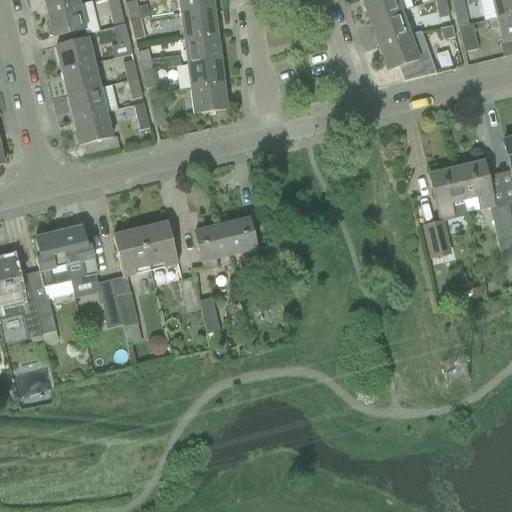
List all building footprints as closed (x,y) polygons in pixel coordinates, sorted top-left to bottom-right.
[(42,0),(46,13),(79,5),(77,0),(42,0)] [(212,12),(210,0),(177,0),(180,16),(212,12)] [(407,0),(363,0),(360,1),(369,25),(390,18),(400,14),(399,13),(411,9),(407,0)] [(448,17),(444,0),(439,0),(434,1),(439,20),(448,17)] [(511,15),(511,0),(490,0),(495,20),(494,20),(494,21),(511,15)] [(125,5),(129,23),(139,20),(135,2),(125,5)] [(462,2),(451,5),(458,30),(468,27),(462,2)] [(85,31),(79,5),(46,13),(49,24),(45,26),(48,38),(52,39),(53,39),(85,31)] [(123,26),(120,11),(110,14),(114,29),(123,26)] [(215,36),(212,12),(180,16),(183,40),(215,36)] [(408,38),(400,14),(390,18),(369,25),(377,49),(408,38)] [(511,15),(494,21),(494,20),(487,22),(489,31),(497,29),(501,46),(511,42),(511,15)] [(133,41),(144,39),(139,20),(129,23),(133,41)] [(123,26),(114,29),(118,48),(128,46),(123,26)] [(458,30),(464,55),(478,51),(472,26),(468,27),(458,30)] [(451,28),(439,30),(442,42),(454,39),(451,28)] [(420,34),(408,38),(377,49),(386,73),(397,69),(403,84),(435,76),(420,34)] [(218,61),(215,36),(183,40),(186,65),(218,61)] [(55,49),(61,74),(93,66),(87,41),(55,49)] [(149,61),(147,52),(137,54),(141,72),(151,70),(179,66),(177,57),(149,61)] [(222,87),(218,61),(186,65),(189,91),(222,87)] [(132,62),(122,64),(127,83),(136,81),(132,62)] [(99,91),(93,66),(61,74),(66,98),(99,91)] [(155,88),(151,70),(141,72),(145,91),(155,88)] [(141,99),(136,81),(127,83),(131,101),(141,99)] [(225,113),(222,87),(189,91),(192,117),(225,113)] [(105,115),(99,91),(66,98),(72,123),(105,115)] [(143,106),(133,109),(138,133),(148,131),(143,106)] [(160,108),(150,111),(155,129),(164,127),(160,108)] [(116,138),(110,139),(105,115),(72,123),(78,148),(83,147),(86,159),(119,151),(116,138)] [(511,181),(511,191),(502,194),(504,205),(505,209),(511,235),(511,140),(503,143),(510,173),(511,181)] [(483,165),(455,172),(465,214),(478,211),(488,209),(503,268),(511,265),(511,235),(505,209),(504,205),(502,194),(491,197),(489,190),(483,165)] [(455,172),(428,178),(437,217),(451,214),(453,222),(466,218),(465,214),(455,172)] [(248,221),(221,228),(228,257),(240,255),(242,264),(257,260),(248,221)] [(167,225),(139,231),(148,268),(163,265),(164,270),(177,266),(167,225)] [(447,256),(440,225),(423,229),(431,260),(447,256)] [(228,257),(221,228),(194,235),(203,274),(217,270),(215,261),(228,257)] [(81,229),(58,235),(70,283),(97,277),(90,248),(86,249),(81,229)] [(148,268),(139,231),(112,238),(123,280),(135,277),(134,272),(148,268)] [(45,289),(54,287),(70,283),(58,235),(55,236),(54,232),(41,235),(42,239),(34,241),(39,260),(35,261),(42,290),(31,292),(42,337),(56,333),(45,289)] [(29,340),(42,337),(31,292),(19,295),(11,262),(0,265),(0,321),(23,316),(29,340)] [(184,315),(199,311),(198,304),(192,279),(176,283),(184,315)] [(118,313),(111,285),(110,282),(97,285),(105,316),(118,313)] [(126,282),(111,285),(118,313),(122,329),(136,326),(126,282)] [(270,321),(283,318),(275,285),(262,288),(270,321)] [(210,301),(198,304),(199,311),(205,336),(218,333),(210,301)] [(11,370),(19,399),(52,390),(44,361),(11,370)]
